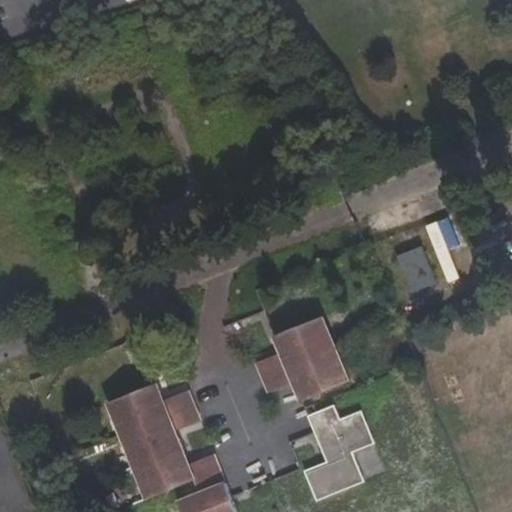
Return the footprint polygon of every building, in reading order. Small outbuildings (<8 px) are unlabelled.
[(417,238),(393,248),(410,288),(434,278),(417,238)] [(350,383),(323,317),(275,337),(279,353),(258,363),(270,393),(295,383),(302,402),(350,383)] [(174,441),(171,432),(176,430),(201,420),(190,391),(163,401),(157,383),(109,403),(117,423),(125,419),(134,444),(127,448),(142,485),(149,483),(155,497),(174,489),(182,511),(237,511),(215,454),(189,465),(185,468),(181,457),(185,455),(179,439),(174,441)] [(341,420),(335,405),(308,416),(326,461),(305,471),(318,501),(366,483),(353,453),(374,444),(360,412),(341,420)] [(117,423),(127,448),(134,444),(125,419),(117,423)] [(176,430),(171,432),(174,441),(179,439),(176,430)] [(142,485),(147,499),(155,497),(149,483),(142,485)]
